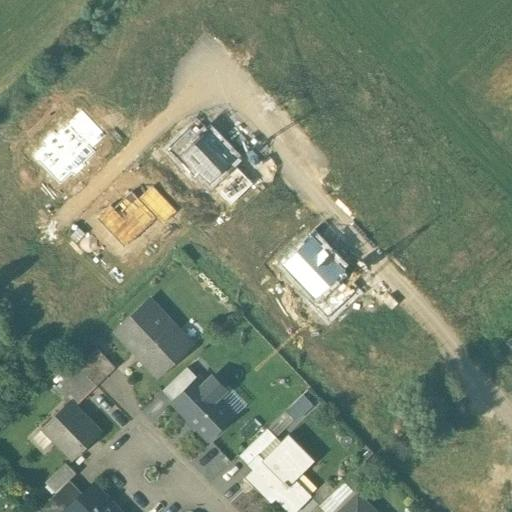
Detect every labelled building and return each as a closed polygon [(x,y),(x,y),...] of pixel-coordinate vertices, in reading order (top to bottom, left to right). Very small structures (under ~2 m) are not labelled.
[(97,67),(127,100),(156,74),(127,41),(97,67)] [(32,155),(60,187),(97,155),(68,123),(32,155)] [(220,175),(224,180),(236,168),(232,164),(237,159),(209,130),(200,137),(191,128),(168,150),(195,177),(200,173),(211,184),(220,175)] [(236,168),(224,180),(215,188),(231,205),(254,184),(237,167),(236,168)] [(99,220),(126,250),(160,219),(134,189),(99,220)] [(285,264),(315,296),(316,297),(338,276),(344,270),(313,238),(285,264)] [(316,297),(315,296),(311,300),(327,318),(354,293),(338,276),(316,297)] [(149,299),(116,331),(159,377),(193,345),(149,299)] [(97,348),(78,366),(97,386),(116,368),(97,348)] [(70,401),(75,407),(97,386),(78,366),(55,388),(69,402),(70,401)] [(198,379),(174,402),(173,403),(208,439),(234,415),(217,397),(225,389),(213,377),(205,385),(199,378),(198,379)] [(69,402),(43,427),(74,459),(101,433),(75,407),(70,401),(69,402)] [(268,428),(239,456),(248,465),(277,437),(268,428)] [(315,460),(289,434),(246,477),(272,503),(276,499),(288,511),(296,511),(312,496),(296,479),(315,460)] [(344,482),(354,492),(376,472),(366,461),(344,482)] [(57,493),(70,480),(77,474),(66,463),(46,482),(57,493)] [(57,493),(39,509),(41,511),(56,511),(80,490),(70,480),(57,493)] [(344,482),(320,505),(326,511),(333,511),(354,492),(344,482)] [(118,511),(92,484),(65,511),(118,511)] [(374,511),(358,495),(340,511),(374,511)]
